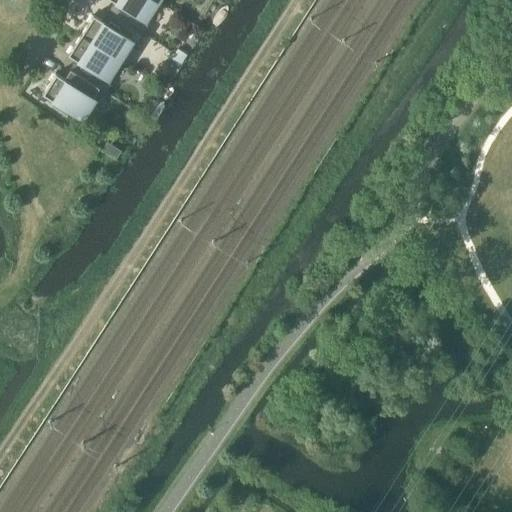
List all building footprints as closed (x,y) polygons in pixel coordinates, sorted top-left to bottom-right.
[(156,1),(155,0),(111,0),(113,1),(107,11),(144,34),(145,33),(153,7),(156,1)] [(93,14),(80,34),(119,59),(123,53),(144,35),(144,34),(107,11),(101,20),(93,14)] [(119,59),(80,34),(67,54),(76,59),(69,69),(107,93),(107,92),(115,65),(119,59)] [(185,54),(175,48),(172,52),(182,59),(185,54)] [(182,59),(172,52),(169,57),(179,64),(182,59)] [(107,93),(69,69),(63,78),(55,73),(42,94),(55,102),(53,106),(52,107),(66,116),(67,115),(69,111),(80,119),(85,112),(106,94),(107,93)] [(106,142),(101,151),(115,160),(121,151),(106,142)]
